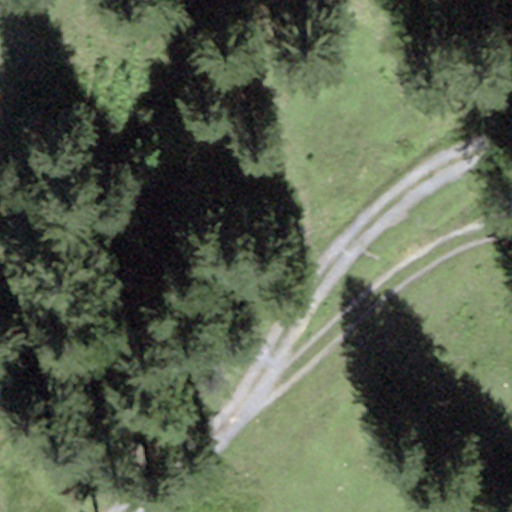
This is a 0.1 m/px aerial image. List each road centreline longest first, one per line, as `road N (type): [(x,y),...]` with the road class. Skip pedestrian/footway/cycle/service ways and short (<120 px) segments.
road 1 (track): [(128,511),(227,427),(268,357),(354,242),(394,203),(454,163),(511,147)]
road 2 (track): [(227,427),(386,289),(434,257),(511,227)]
